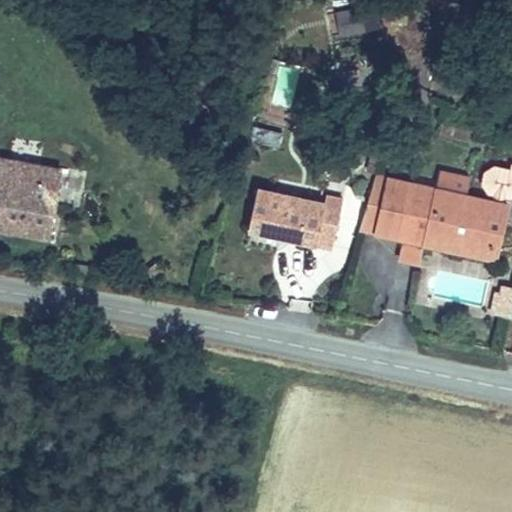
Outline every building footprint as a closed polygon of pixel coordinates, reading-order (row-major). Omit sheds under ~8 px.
[(323,0),(324,31),(365,30),(364,0),(323,0)] [(185,145),(140,130),(125,164),(174,181),(185,145)] [(0,173),(60,181),(64,163),(0,152),(0,173)] [(511,158),(483,155),(480,185),(511,188),(511,158)] [(0,226),(51,235),(60,181),(0,173),(0,226)] [(415,185),(415,184),(375,177),(364,234),(404,241),(409,215),(415,185)] [(498,260),(501,245),(509,205),(415,185),(409,215),(404,241),(411,243),(426,246),(498,260)] [(331,244),(341,198),(327,196),(325,203),(259,188),(252,227),(331,244)] [(422,265),(426,246),(411,243),(407,262),(422,265)] [(491,316),(508,321),(511,307),(511,294),(501,292),(491,316)]
